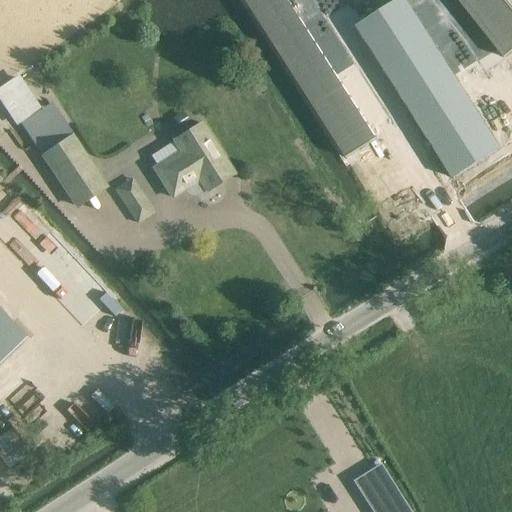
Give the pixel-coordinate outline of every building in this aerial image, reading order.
[(249,0),(243,4),(251,16),(273,0),(249,0)] [(278,0),(273,0),(251,16),(259,29),(285,10),(278,0)] [(405,0),(396,0),(356,25),(366,40),(411,9),(405,0)] [(459,0),(459,1),(470,16),(491,0),(459,0)] [(502,0),(491,0),(470,16),(480,29),(508,7),(502,0)] [(511,12),(508,7),(480,29),(491,43),(511,26),(511,12)] [(411,9),(366,40),(375,56),(421,25),(411,9)] [(285,10),(259,29),(269,44),(296,25),(285,10)] [(296,25),(269,44),(280,60),(307,40),(296,25)] [(421,25),(375,56),(385,72),(431,40),(421,25)] [(511,26),(491,43),(502,57),(511,49),(511,26)] [(307,40),(280,60),(289,72),(315,54),(307,40)] [(431,40),(385,72),(397,89),(440,55),(431,40)] [(315,54),(289,72),(296,85),(324,66),(315,54)] [(440,55),(397,89),(406,104),(450,71),(440,55)] [(324,66),(296,85),(307,100),(334,81),(324,66)] [(450,71),(406,104),(416,120),(460,87),(450,71)] [(334,81),(307,100),(316,115),(344,95),(334,81)] [(460,87),(416,120),(425,135),(469,101),(460,87)] [(344,95),(316,115),(325,132),(355,111),(344,95)] [(469,101),(425,135),(434,150),(479,118),(469,101)] [(72,135),(51,104),(20,124),(41,156),(72,135)] [(355,111),(325,132),(333,143),(362,123),(355,111)] [(479,118),(434,150),(452,178),(499,148),(479,118)] [(362,123),(333,143),(344,160),(374,140),(362,123)] [(181,151),(154,169),(170,194),(185,185),(193,198),(205,189),(207,192),(234,174),(202,124),(174,141),(181,151)] [(72,135),(41,156),(77,209),(108,189),(72,135)] [(132,180),(115,191),(138,224),(154,213),(132,180)] [(15,214),(0,229),(0,230),(31,261),(46,245),(15,214)] [(0,312),(0,360),(24,338),(0,312)] [(403,511),(377,462),(382,459),(349,395),(327,406),(323,398),(303,409),(332,465),(309,477),(327,511),(403,511)]
